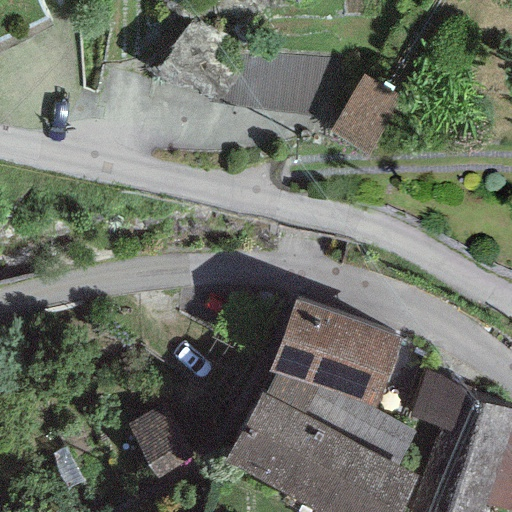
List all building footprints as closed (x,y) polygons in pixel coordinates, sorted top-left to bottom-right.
[(388,81),(364,66),(331,120),(369,144),(403,90),(388,81)] [(376,409),(402,338),(295,300),(269,371),(276,375),(319,388),(376,409)] [(438,429),(409,511),(483,511),(486,505),(511,428),(511,409),(424,372),(411,416),(438,429)] [(261,392),(226,463),(314,511),(321,511),(357,445),(304,414),(319,388),(276,375),(266,396),(261,392)] [(398,467),(414,432),(376,409),(319,388),(304,414),(357,445),(398,467)] [(511,511),(511,428),(486,505),(511,511)] [(321,511),(400,511),(418,477),(398,467),(357,445),(321,511)]
